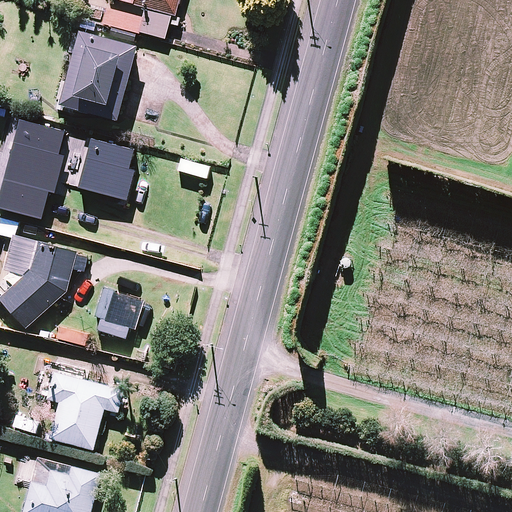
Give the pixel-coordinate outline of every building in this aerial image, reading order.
[(139,35),(166,42),(170,26),(175,27),(181,0),(112,0),(111,0),(107,0),(102,26),(115,29),(113,38),(136,44),(139,35)] [(156,58),(139,53),(83,38),(63,110),(120,126),(135,69),(152,73),(156,58)] [(59,134),(22,124),(1,205),(38,215),(59,134)] [(78,257),(45,248),(33,273),(3,301),(30,330),(68,294),(78,257)] [(125,393),(61,377),(54,403),(62,405),(52,441),(95,452),(106,412),(120,415),(125,393)] [(93,511),(103,477),(73,469),(71,478),(53,473),(49,489),(34,485),(26,511),(93,511)]
